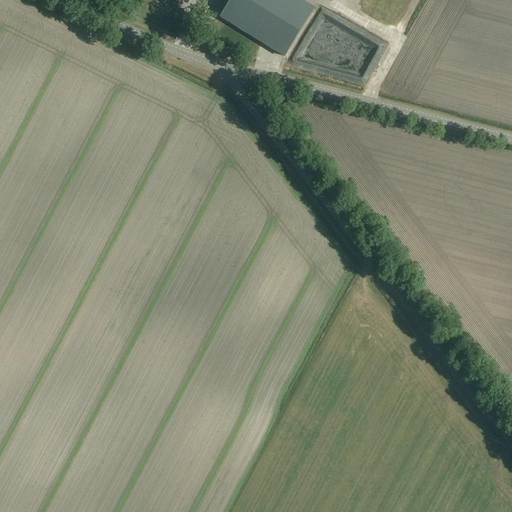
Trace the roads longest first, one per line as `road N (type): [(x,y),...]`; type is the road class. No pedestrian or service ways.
road 1 (track): [(511,451),(217,65)]
road 2 (tertiary): [(511,139),(217,65),(67,0)]
